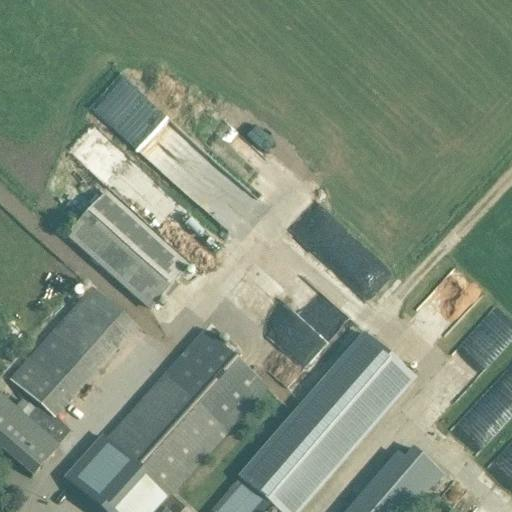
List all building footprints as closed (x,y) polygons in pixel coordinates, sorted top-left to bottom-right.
[(174,143),(185,131),(123,77),(94,110),(143,153),(161,132),(174,143)] [(149,313),(190,267),(107,194),(66,240),(149,313)] [(103,511),(163,511),(174,501),(171,497),(268,391),(271,394),(365,290),(295,227),(201,331),(206,334),(109,441),(107,440),(70,481),(103,511)] [(12,379),(57,420),(142,329),(96,287),(12,379)] [(276,511),(300,511),(416,380),(366,336),(213,511),(266,511),(271,507),(276,511)] [(71,434),(40,406),(27,421),(0,397),(0,448),(33,477),(57,449),(56,448),(67,436),(68,437),(71,434)] [(511,443),(486,470),(511,494),(511,443)]
